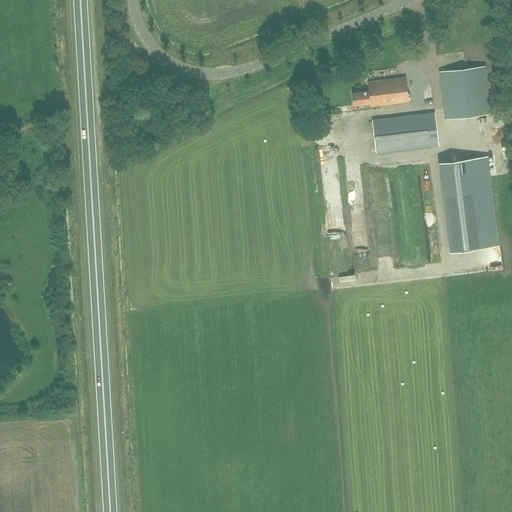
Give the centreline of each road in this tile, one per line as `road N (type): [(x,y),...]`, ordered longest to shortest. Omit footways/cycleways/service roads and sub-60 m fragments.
road 1 (trunk): [(110,511),(79,0)]
road 2 (unclassified): [(411,0),(226,74),(168,61),(149,39),(138,0)]
